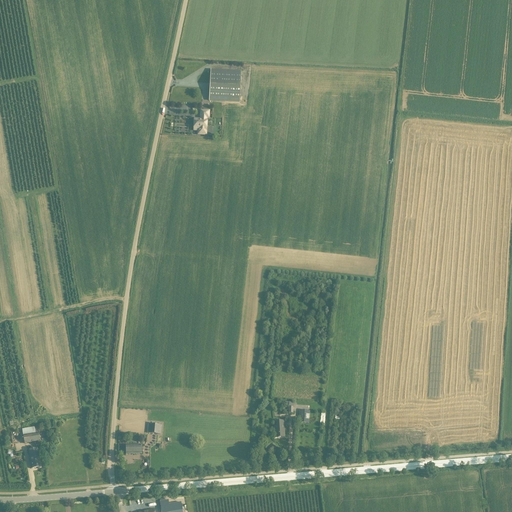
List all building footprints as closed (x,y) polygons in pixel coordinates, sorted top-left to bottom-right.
[(239,102),(241,72),(211,71),(209,101),(239,102)] [(206,120),(206,118),(208,118),(209,111),(201,111),(200,118),(201,118),(201,120),(194,120),(194,124),(193,125),(193,127),(194,128),(194,130),(198,130),(198,135),(206,135),(207,120),(206,120)] [(299,411),(298,423),(309,424),(309,411),(299,411)] [(280,422),(279,420),(274,420),(274,422),(275,438),(284,437),(283,422),(280,422)] [(162,425),(148,424),(147,434),(161,435),(162,425)] [(34,428),(34,427),(22,429),(25,444),(41,441),(39,434),(38,427),(34,428)] [(142,454),(142,445),(126,445),(126,454),(142,454)] [(41,468),(37,448),(28,450),(31,469),(41,468)] [(161,510),(160,511),(182,511),(181,502),(169,504),(168,500),(159,502),(161,510)]
